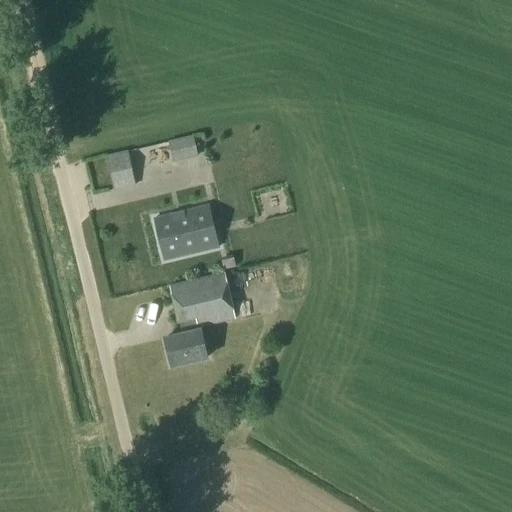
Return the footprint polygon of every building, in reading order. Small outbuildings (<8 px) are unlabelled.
[(171,144),(177,162),(201,154),(195,137),(171,144)] [(118,189),(136,185),(129,153),(111,157),(118,189)] [(305,199),(241,212),(252,264),(316,250),(305,199)] [(164,262),(218,249),(208,205),(154,219),(164,262)] [(234,269),(232,259),(221,261),(223,271),(234,269)] [(183,335),(164,339),(171,367),(207,358),(200,331),(199,331),(198,328),(234,319),(224,274),(185,283),(170,287),(178,323),(180,323),(183,335)]
